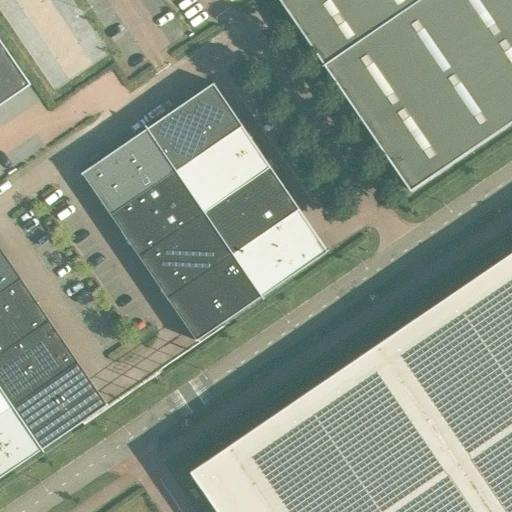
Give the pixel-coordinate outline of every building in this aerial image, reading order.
[(511,0),(281,0),(412,191),(511,122),(511,0)] [(0,101),(27,83),(0,43),(0,101)] [(214,83),(209,87),(149,128),(178,170),(243,125),(214,83)] [(206,212),(271,167),(243,125),(178,170),(206,212)] [(178,170),(149,128),(83,172),(112,215),(178,170)] [(300,209),(271,167),(206,212),(234,253),(300,209)] [(141,256),(206,212),(178,170),(112,215),(141,256)] [(234,253),(263,296),(323,255),(329,251),(300,209),(234,253)] [(234,253),(206,212),(141,256),(169,298),(234,253)] [(0,290),(13,282),(19,278),(0,250),(0,290)] [(198,340),(203,337),(263,296),(234,253),(169,298),(198,340)] [(511,511),(511,253),(194,470),(221,511),(511,511)] [(19,278),(13,282),(0,290),(0,352),(47,320),(19,278)] [(75,362),(47,320),(0,352),(0,391),(10,406),(75,362)] [(104,404),(75,362),(10,406),(39,449),(104,404)] [(0,413),(10,406),(0,391),(0,413)] [(10,406),(0,413),(0,475),(39,449),(10,406)]
